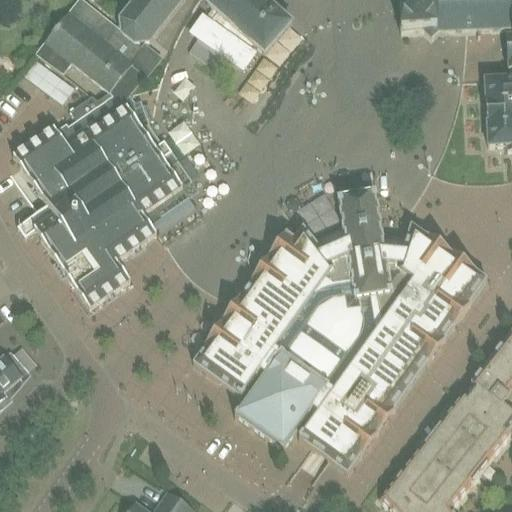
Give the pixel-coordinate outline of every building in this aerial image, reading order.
[(139,0),(119,26),(148,48),(186,0),(139,0)] [(202,17),(189,36),(199,43),(189,57),(232,88),(243,72),(256,52),(254,51),(257,48),(267,57),(291,29),(257,0),(214,0),(209,7),(214,11),(207,21),(202,17)] [(508,82),(511,81),(511,0),(397,0),(399,19),(399,39),(422,38),(430,44),(437,37),(466,36),(476,35),(477,42),(480,42),(480,35),(506,34),(506,39),(508,82)] [(148,48),(119,26),(114,32),(79,4),(36,59),(62,79),(71,68),(110,99),(100,105),(104,108),(117,121),(120,119),(130,104),(131,103),(129,100),(142,83),(144,84),(161,63),(145,51),(148,48)] [(388,54),(361,86),(375,98),(403,66),(388,54)] [(22,77),(41,92),(63,108),(76,91),(62,79),(36,59),(22,77)] [(405,80),(386,101),(394,108),(412,86),(405,80)] [(511,81),(508,82),(484,83),(486,151),(506,150),(506,156),(511,156),(511,81)] [(104,108),(100,105),(95,108),(91,103),(70,117),(77,127),(66,134),(70,140),(61,145),(54,135),(14,163),(48,213),(23,231),(19,233),(27,245),(36,238),(89,316),(130,287),(117,268),(156,242),(148,231),(155,226),(161,222),(161,223),(189,204),(186,201),(189,199),(190,191),(189,189),(192,187),(177,166),(176,167),(170,158),(171,157),(164,146),(159,149),(149,134),(148,132),(149,131),(140,106),(133,109),(130,104),(120,119),(117,121),(104,108)] [(316,170),(349,134),(336,122),(303,159),(316,170)] [(262,148),(244,171),(256,180),(274,157),(262,148)] [(206,352),(193,369),(220,389),(242,404),(246,397),(250,400),(235,422),(283,457),(299,435),(303,438),(299,444),(311,453),(312,454),(319,459),(328,465),(329,466),(347,479),(360,461),(361,462),(395,413),(394,413),(427,368),(427,369),(446,343),(445,343),(452,333),(471,308),(470,308),(487,284),(475,276),(475,275),(427,240),(426,241),(416,233),(411,230),(409,236),(406,244),(383,242),(378,212),(376,201),(375,198),(373,199),(368,199),(364,200),(349,203),(345,203),(340,204),(337,204),(338,207),(340,219),(342,234),(314,246),(303,232),(294,244),(289,240),(286,238),(284,240),(269,261),(268,263),(253,284),(251,286),(240,302),(205,351),(206,352)] [(511,334),(470,388),(472,390),(462,403),(460,401),(459,402),(482,419),(467,438),(457,448),(458,449),(452,457),(438,475),(428,485),(429,486),(423,494),(418,500),(423,506),(428,511),(452,511),(449,508),(446,511),(429,498),(435,490),(436,491),(444,479),(458,461),(464,453),(466,455),(473,442),(487,424),(509,441),(510,440),(507,437),(511,431),(511,334)] [(0,405),(4,402),(20,383),(3,363),(0,365),(0,405)] [(429,438),(452,457),(458,449),(457,448),(467,438),(482,419),(459,402),(439,428),(438,427),(429,438)] [(458,461),(476,475),(480,478),(509,441),(487,424),(473,442),(466,455),(464,453),(458,461)] [(438,475),(452,457),(429,438),(420,450),(421,450),(401,476),(423,494),(429,486),(428,485),(438,475)] [(452,511),(480,478),(476,475),(458,461),(444,479),(436,491),(435,490),(429,498),(446,511),(449,508),(452,511)] [(418,500),(423,494),(401,476),(400,477),(399,476),(392,485),(393,486),(378,504),(385,511),(418,511),(423,506),(418,500)] [(190,511),(168,497),(157,511),(139,511),(135,508),(132,511),(190,511)]
